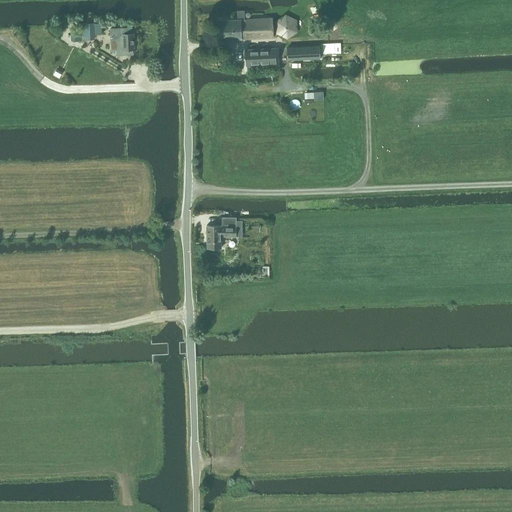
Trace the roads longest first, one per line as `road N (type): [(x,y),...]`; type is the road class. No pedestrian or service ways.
road 1 (tertiary): [(194,511),(183,0)]
road 2 (track): [(352,190),(370,160),(360,90),(245,89)]
